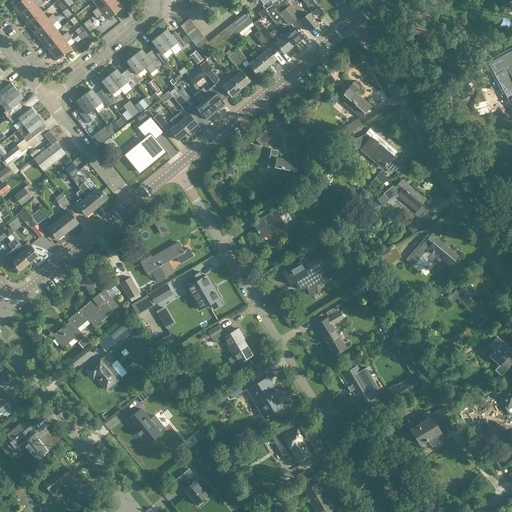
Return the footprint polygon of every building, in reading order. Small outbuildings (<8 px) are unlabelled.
[(21,16),(40,0),(34,0),(33,1),(32,0),(22,0),(13,7),(21,16)] [(43,3),(41,0),(40,0),(21,16),(28,25),(43,13),(38,7),(43,3)] [(95,0),(93,2),(98,8),(92,12),(95,15),(113,0),(95,0)] [(123,8),(116,0),(113,0),(95,15),(97,18),(103,14),(107,20),(123,8)] [(270,0),(271,0),(263,6),(268,14),(276,8),(281,5),(285,2),(287,0),(270,0)] [(66,8),(61,2),(58,4),(62,10),(66,8)] [(285,2),(281,5),(294,21),(299,17),(290,5),(288,6),(285,2)] [(281,5),(276,8),(290,25),(294,21),(281,5)] [(72,15),(67,9),(62,12),(67,19),(72,15)] [(43,13),(28,25),(35,34),(55,18),(53,15),(48,19),(43,13)] [(241,17),(248,27),(253,23),(245,13),(241,17)] [(310,32),(318,25),(309,13),(300,20),(310,32)] [(241,17),(236,21),(244,30),(248,27),(241,17)] [(58,21),(55,18),(35,34),(42,43),(57,31),(52,25),(58,21)] [(184,31),(193,24),(190,19),(180,27),(184,31)] [(263,24),(268,29),(273,24),(268,19),(263,24)] [(259,31),(268,42),(273,39),(273,38),(269,34),(258,20),(253,24),(254,25),(259,31)] [(244,30),(236,21),(232,24),(239,34),(244,30)] [(87,22),(83,24),(89,32),(93,29),(87,22)] [(197,28),(193,24),(184,31),(188,36),(197,28)] [(239,34),(232,24),(227,28),(234,37),(239,34)] [(294,28),(290,31),(285,26),(280,30),(293,45),(302,38),(294,28)] [(197,28),(188,36),(191,41),(200,33),(197,28)] [(227,28),(222,32),(229,41),(234,37),(227,28)] [(167,30),(159,36),(170,49),(177,43),(182,50),(186,46),(175,32),(171,35),(167,30)] [(274,30),(269,34),(273,38),(273,39),(276,42),(275,43),(284,53),(293,45),(280,30),(276,33),(274,30)] [(57,31),(42,43),(49,52),(70,35),(67,32),(62,37),(57,31)] [(268,42),(259,31),(254,35),(264,46),(268,42)] [(229,41),(222,32),(217,35),(225,45),(229,41)] [(204,38),(200,33),(191,41),(195,46),(204,38)] [(70,35),(49,52),(56,61),(72,49),(67,43),(72,38),(70,35)] [(225,45),(217,35),(213,39),(220,48),(225,45)] [(170,49),(159,36),(151,42),(156,48),(152,51),(163,65),(167,61),(162,55),(170,49)] [(208,43),(204,38),(195,46),(199,50),(208,43)] [(208,43),(199,50),(206,59),(220,48),(213,39),(208,43)] [(237,48),(233,52),(242,64),(247,60),(237,48)] [(268,49),(263,52),(260,49),(255,53),(258,57),(267,67),(276,59),(268,49)] [(142,50),(134,56),(145,69),(149,75),(156,69),(157,69),(161,66),(150,52),(146,55),(142,50)] [(197,65),(203,59),(197,51),(190,56),(197,65)] [(227,56),(237,68),(238,67),(242,64),(233,52),(227,56)] [(258,57),(255,53),(254,52),(250,55),(254,60),(249,65),(257,75),(267,67),(258,57)] [(145,69),(134,56),(127,62),(131,67),(127,70),(138,85),(142,81),(137,75),(145,69)] [(511,65),(502,71),(510,86),(503,90),(509,101),(510,101),(510,99),(511,98),(511,65)] [(200,66),(187,77),(193,85),(206,74),(200,66)] [(237,68),(229,75),(232,78),(241,89),(250,81),(241,71),(238,67),(237,68)] [(109,76),(119,89),(126,83),(132,89),(136,86),(125,72),(121,75),(116,70),(109,76)] [(211,70),(206,74),(219,89),(220,88),(217,84),(217,82),(219,80),(211,70)] [(119,89),(109,76),(101,82),(105,87),(101,90),(113,104),(117,101),(112,95),(119,89)] [(217,84),(220,88),(223,91),(225,90),(231,97),(233,99),(239,94),(237,92),(241,89),(232,78),(224,85),(220,80),(219,80),(217,82),(217,84)] [(148,84),(155,93),(159,90),(152,81),(148,84)] [(343,95),(348,99),(344,104),(360,118),(370,106),(355,92),(359,87),(354,82),(343,95)] [(17,91),(11,83),(6,88),(2,83),(0,85),(0,104),(1,104),(17,91)] [(185,112),(190,107),(177,93),(174,89),(170,93),(185,112)] [(190,107),(194,104),(182,89),(177,93),(190,107)] [(84,96),(94,109),(102,103),(107,109),(111,106),(100,92),(95,95),(91,90),(84,96)] [(155,93),(151,96),(155,101),(163,94),(159,90),(155,93)] [(23,98),(17,91),(1,104),(6,110),(3,113),(7,117),(20,106),(18,103),(23,98)] [(198,92),(194,95),(201,104),(196,108),(205,119),(206,121),(212,116),(211,114),(214,111),(202,95),(198,92)] [(219,110),(225,105),(224,103),(215,92),(210,97),(206,92),(202,95),(214,111),(218,108),(219,110)] [(94,109),(84,96),(76,102),(80,107),(76,110),(87,124),(92,121),(87,115),(94,109)] [(143,99),(134,106),(140,113),(148,106),(143,99)] [(127,121),(137,113),(132,107),(122,115),(127,121)] [(24,126),(37,115),(31,108),(25,112),(22,108),(8,119),(12,124),(18,119),(24,126)] [(137,118),(139,120),(141,117),(143,120),(148,116),(144,112),(137,118)] [(189,114),(184,118),(180,112),(175,117),(188,132),(191,130),(193,132),(199,127),(197,125),(189,114)] [(163,129),(168,125),(159,114),(154,118),(163,129)] [(17,131),(24,140),(27,143),(45,128),(44,128),(41,124),(43,123),(37,115),(24,126),(17,131)] [(115,122),(119,127),(125,122),(121,117),(115,122)] [(139,172),(164,152),(154,140),(163,133),(150,117),(137,128),(146,139),(125,155),(139,172)] [(170,120),(175,126),(170,130),(179,140),(188,132),(175,117),(170,120)] [(363,126),(359,118),(345,126),(349,133),(363,126)] [(99,132),(105,140),(113,134),(107,125),(99,132)] [(401,162),(394,156),(397,151),(371,128),(367,133),(353,141),(358,149),(359,148),(384,169),(385,167),(391,173),(401,162)] [(262,147),(272,137),(266,130),(256,140),(262,147)] [(24,140),(16,146),(22,152),(16,156),(18,158),(31,148),(45,137),(44,135),(41,131),(27,143),(24,140)] [(52,145),(57,141),(50,131),(44,135),(45,137),(52,145)] [(38,164),(60,147),(56,142),(34,159),(38,164)] [(2,157),(4,160),(7,163),(16,156),(22,152),(16,146),(2,157)] [(327,148),(324,156),(330,159),(333,151),(327,148)] [(274,171),(273,174),(295,178),(298,162),(277,158),(278,151),(271,149),(267,170),(274,171)] [(318,154),(310,158),(314,164),(321,160),(318,154)] [(18,170),(12,163),(9,166),(15,173),(18,170)] [(72,164),(65,170),(75,183),(80,179),(76,174),(78,171),(72,164)] [(0,179),(3,183),(5,182),(13,175),(8,168),(0,173),(0,179)] [(0,194),(9,188),(6,184),(15,178),(13,175),(5,182),(0,185),(0,194)] [(425,210),(421,206),(422,205),(422,204),(426,200),(402,180),(395,188),(393,186),(383,194),(389,200),(390,199),(394,196),(395,197),(397,196),(416,212),(414,214),(418,218),(425,210)] [(96,208),(106,200),(105,200),(107,198),(104,194),(102,195),(95,187),(90,191),(83,183),(79,187),(81,190),(96,208)] [(28,186),(14,196),(21,205),(31,198),(31,197),(34,194),(28,186)] [(76,194),(80,199),(75,203),(86,216),(96,208),(81,190),(76,194)] [(70,204),(64,196),(57,201),(64,210),(70,204)] [(67,209),(57,217),(57,218),(68,231),(70,229),(72,230),(76,227),(76,225),(78,223),(67,209)] [(38,224),(46,218),(39,210),(31,216),(38,224)] [(279,236),(288,230),(284,225),(292,220),(287,212),(279,216),(276,210),(262,218),(261,217),(253,222),(262,238),(275,230),(279,236)] [(48,217),(54,224),(48,228),(57,240),(68,231),(57,218),(57,217),(53,212),(48,217)] [(410,225),(415,232),(422,227),(417,220),(410,225)] [(32,229),(40,238),(45,234),(37,225),(32,229)] [(343,237),(348,234),(345,228),(340,231),(343,237)] [(429,237),(428,235),(407,260),(414,266),(427,250),(432,254),(428,258),(437,265),(440,261),(450,269),(455,262),(455,261),(458,256),(431,234),(429,237)] [(0,244),(0,247),(2,250),(8,245),(12,250),(16,247),(11,242),(8,238),(0,244)] [(24,249),(20,252),(19,252),(29,263),(39,255),(28,243),(22,247),(24,249)] [(149,277),(154,275),(158,283),(166,278),(166,277),(174,273),(167,262),(177,257),(180,263),(193,256),(189,249),(184,252),(178,243),(152,258),(151,256),(141,262),(149,277)] [(12,250),(11,251),(15,256),(5,264),(11,271),(15,267),(19,271),(29,263),(19,252),(20,252),(16,247),(12,250)] [(396,248),(386,254),(391,264),(402,258),(396,248)] [(283,273),(290,285),(297,281),(297,290),(298,290),(298,289),(307,287),(309,296),(318,293),(315,284),(323,278),(328,270),(329,271),(330,270),(318,264),(326,259),(320,249),(304,258),(303,256),(303,257),(305,260),(283,273)] [(199,310),(211,303),(214,309),(222,304),(219,299),(220,298),(215,288),(213,290),(212,287),(213,287),(206,275),(203,277),(200,272),(189,278),(192,283),(186,287),(199,310)] [(174,289),(186,280),(182,275),(170,283),(174,289)] [(129,299),(140,293),(131,277),(120,283),(129,299)] [(112,297),(119,292),(113,285),(107,290),(112,297)] [(167,285),(150,295),(155,304),(172,294),(167,285)] [(484,310),(487,306),(463,285),(458,291),(456,289),(452,293),(450,292),(446,297),(453,303),(457,298),(467,307),(469,305),(473,309),(471,311),(477,316),(471,323),(477,328),(489,314),(484,310)] [(356,299),(365,293),(361,286),(352,292),(356,299)] [(83,335),(78,328),(88,319),(95,327),(119,307),(105,290),(68,320),(70,323),(66,327),(65,326),(53,336),(63,347),(75,337),(77,340),(83,335)] [(328,315),(330,313),(332,316),(327,318),(315,325),(319,331),(320,330),(324,338),(324,339),(334,356),(346,349),(332,325),(343,318),(339,311),(338,309),(353,300),(349,294),(324,309),(328,315)] [(147,308),(153,305),(147,296),(142,299),(147,308)] [(117,344),(132,332),(125,324),(111,336),(117,344)] [(218,326),(208,332),(211,337),(222,331),(218,326)] [(222,331),(211,337),(215,343),(223,338),(224,339),(234,356),(229,359),(234,366),(252,356),(241,336),(242,335),(238,329),(225,337),(222,331)] [(511,356),(509,355),(511,351),(511,349),(497,336),(484,351),(490,356),(489,357),(499,365),(495,371),(501,376),(511,363),(511,356)] [(465,354),(471,350),(468,346),(462,350),(465,354)] [(149,365),(155,360),(151,355),(145,360),(149,365)] [(104,357),(101,360),(100,360),(87,371),(93,378),(96,376),(107,390),(108,388),(110,391),(116,385),(114,383),(117,381),(117,380),(121,377),(104,357)] [(356,367),(342,375),(349,386),(347,387),(350,392),(352,390),(357,398),(358,398),(362,404),(372,399),(369,394),(378,389),(377,388),(366,369),(366,368),(359,372),(356,367)] [(5,387),(14,380),(9,375),(1,381),(5,387)] [(270,388),(272,387),(267,378),(248,389),(259,408),(262,407),(268,417),(282,409),(270,388)] [(414,378),(398,387),(403,396),(419,386),(414,378)] [(243,392),(238,382),(226,389),(227,389),(225,390),(230,399),(243,392)] [(143,402),(155,391),(150,385),(138,396),(143,402)] [(511,386),(510,387),(511,388),(500,395),(507,407),(507,408),(511,415),(511,386)] [(0,387),(0,406),(1,406),(9,399),(0,387)] [(229,400),(224,391),(218,394),(223,404),(229,400)] [(470,405),(458,412),(466,426),(474,421),(470,415),(474,412),(470,405)] [(424,440),(425,442),(428,440),(429,443),(432,446),(437,445),(441,442),(439,437),(437,433),(439,432),(439,433),(440,432),(437,426),(451,418),(444,407),(430,415),(428,411),(422,415),(426,422),(412,430),(411,429),(411,430),(419,444),(420,444),(420,443),(424,440)] [(127,420),(137,433),(138,433),(140,436),(147,444),(161,433),(160,432),(164,428),(154,416),(150,420),(141,409),(127,420)] [(5,434),(16,449),(25,441),(39,458),(37,461),(45,455),(44,455),(49,451),(39,439),(38,440),(35,437),(38,435),(25,419),(5,434)] [(294,429),(290,422),(273,432),(277,438),(274,440),(285,459),(293,454),(298,462),(303,459),(303,460),(310,456),(302,441),(303,440),(296,428),(294,429)] [(193,436),(199,442),(204,438),(199,431),(193,436)] [(70,497),(81,488),(62,464),(42,480),(53,494),(62,486),(70,497)] [(196,481),(198,480),(189,469),(174,481),(180,489),(183,487),(196,504),(197,504),(199,506),(206,500),(204,498),(207,495),(196,481)] [(301,481),(308,477),(305,471),(298,475),(301,481)] [(318,483),(304,491),(316,511),(333,511),(325,497),(327,496),(326,495),(325,495),(318,483)] [(277,507),(301,493),(297,486),(273,500),(277,507)] [(12,497),(24,511),(27,511),(36,505),(23,488),(12,497)]
